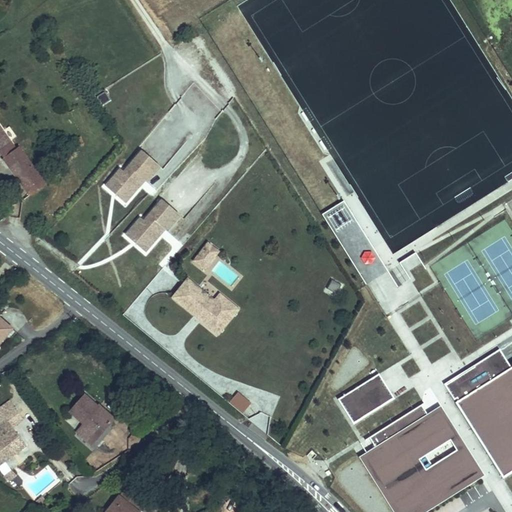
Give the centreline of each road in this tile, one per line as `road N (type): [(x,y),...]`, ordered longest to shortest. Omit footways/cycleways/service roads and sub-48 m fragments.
road 1 (secondary): [(327,511),(269,453),(82,305)]
road 2 (residential): [(133,0),(175,60),(221,105)]
